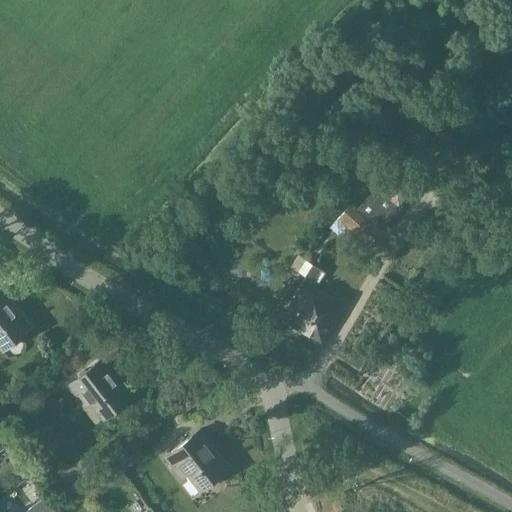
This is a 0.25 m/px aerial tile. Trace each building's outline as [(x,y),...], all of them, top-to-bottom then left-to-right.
[(399,204),(414,184),(393,168),(379,188),(376,186),(357,208),(350,202),(336,218),(368,245),(402,207),(399,204)] [(311,280),(312,280),(311,281),(317,284),(325,271),(300,255),(293,268),(311,279),(311,280)] [(281,320),(285,322),(321,343),(342,308),(340,302),(308,284),(311,279),(307,277),(281,320)] [(2,290),(0,291),(0,349),(0,350),(30,327),(2,290)] [(85,342),(76,349),(83,358),(93,351),(85,342)] [(103,359),(66,386),(83,409),(90,403),(101,419),(131,396),(103,359)] [(187,475),(199,490),(228,467),(200,430),(163,458),(180,480),(187,475)] [(154,434),(143,442),(148,448),(158,440),(154,434)] [(139,450),(123,463),(127,468),(144,456),(139,450)] [(13,478),(18,484),(28,476),(24,470),(13,478)] [(24,511),(44,511),(53,506),(45,496),(24,511)]
